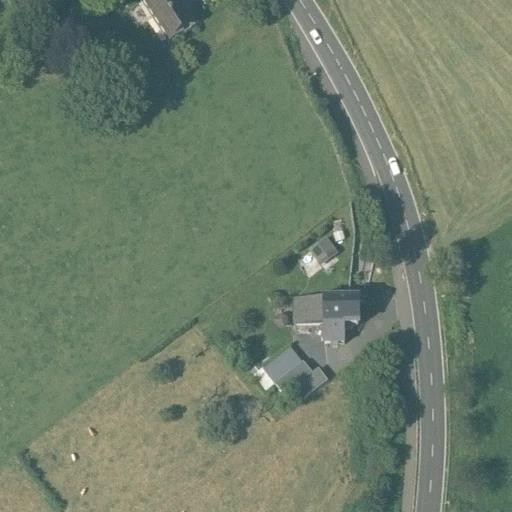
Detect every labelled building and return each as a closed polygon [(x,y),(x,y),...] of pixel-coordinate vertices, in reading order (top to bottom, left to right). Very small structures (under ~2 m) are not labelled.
[(169,47),(196,29),(179,4),(185,0),(143,0),(140,2),(169,47)] [(333,260),(325,249),(313,258),(322,269),(333,260)] [(355,261),(352,275),(371,278),(373,265),(355,261)] [(362,333),(362,307),(297,307),(298,334),(326,334),(326,348),(345,348),(345,333),(362,333)] [(276,392),(301,373),(288,358),(264,378),(276,392)] [(307,405),(328,389),(319,378),(313,383),(303,371),(301,373),(276,392),(285,405),(298,395),(307,405)]
